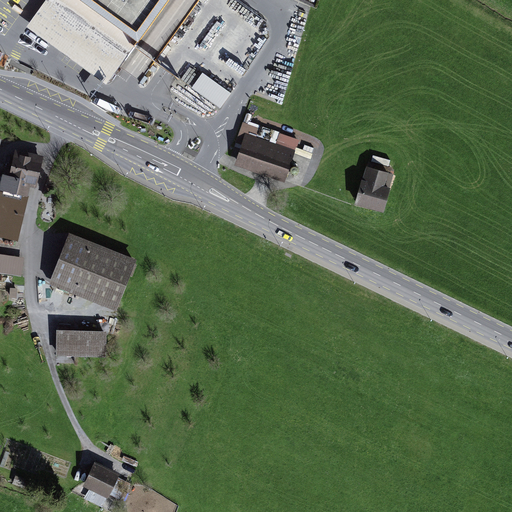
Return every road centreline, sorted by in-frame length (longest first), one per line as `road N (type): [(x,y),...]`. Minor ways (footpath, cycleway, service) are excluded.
road 1 (primary): [(0,89),(511,339)]
road 2 (track): [(130,474),(86,450),(32,311),(27,243),(68,120)]
